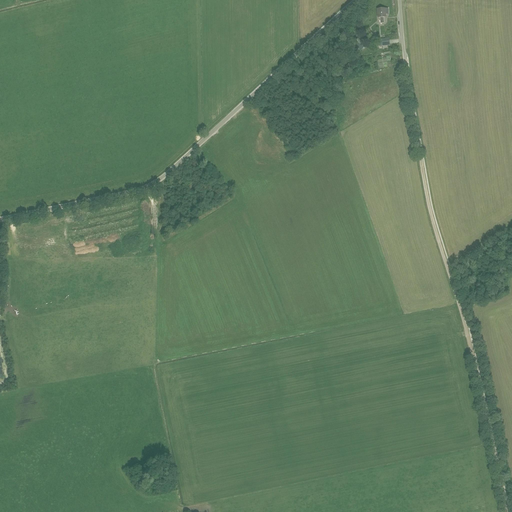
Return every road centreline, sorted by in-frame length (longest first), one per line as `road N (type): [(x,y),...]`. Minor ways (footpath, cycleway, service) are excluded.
road 1 (track): [(404,53),(428,204),(506,511)]
road 2 (unclassified): [(0,222),(157,180),(356,0)]
